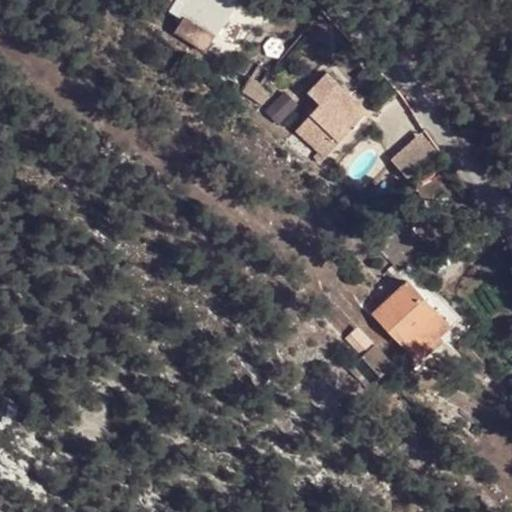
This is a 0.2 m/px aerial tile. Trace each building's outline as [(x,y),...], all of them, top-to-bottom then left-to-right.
[(175,0),(171,7),(212,35),(233,0),(175,0)] [(320,100),(306,112),(328,134),(340,122),(320,100)] [(402,175),(438,157),(418,117),(381,135),(402,175)] [(340,122),(328,134),(338,143),(348,130),(340,122)] [(418,265),(385,288),(425,343),(456,311),(418,265)]
